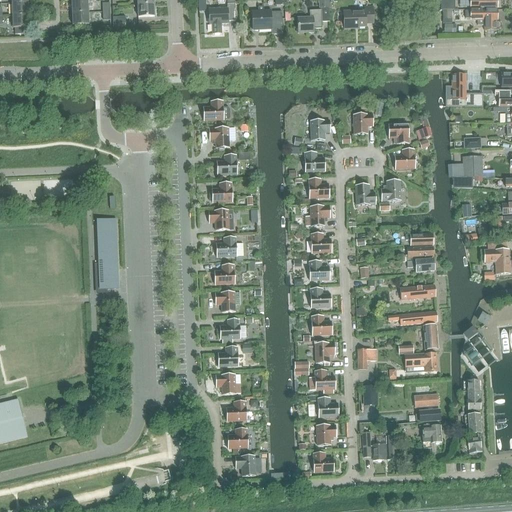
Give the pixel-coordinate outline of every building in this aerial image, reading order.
[(212,25),(212,35),(221,34),(221,25),(228,24),(228,22),(236,21),(235,5),(239,5),(239,0),(227,0),(227,9),(209,10),(209,25),(212,25)] [(319,0),(320,9),(321,9),(321,11),(310,11),(310,18),(297,19),(298,34),(314,33),(314,29),(322,29),(322,22),(329,22),(328,0),(319,0)] [(442,0),(443,11),(451,10),(451,4),(451,0),(442,0)] [(465,0),(452,0),(452,10),(465,10),(465,0)] [(497,0),(470,0),(471,8),(497,8),(497,0)] [(72,1),(72,13),(88,13),(88,1),(72,1)] [(12,4),(13,16),(28,15),(28,3),(12,4)] [(154,5),(138,5),(138,18),(155,17),(154,5)] [(271,11),(263,11),(263,6),(258,7),(258,12),(252,12),(253,31),(271,30),(271,35),(283,34),(282,12),(271,13),(271,11)] [(365,11),(343,12),(344,30),(355,29),(355,28),(366,27),(366,24),(373,23),(373,7),(365,8),(365,11)] [(443,11),(444,24),(452,24),(451,10),(443,11)] [(484,10),(465,11),(465,19),(471,19),(471,21),(477,21),(477,26),(482,26),(482,24),(484,24),(484,10)] [(484,10),(484,24),(486,24),(486,30),(498,30),(501,28),(501,25),(498,23),(497,23),(497,10),(484,10)] [(88,13),(72,13),(73,26),(89,25),(88,13)] [(28,15),(13,16),(13,28),(15,28),(15,35),(29,34),(28,15)] [(113,18),(113,28),(126,28),(125,17),(113,18)] [(502,88),(511,87),(511,74),(502,75),(502,88)] [(475,108),(475,95),(465,95),(465,76),(452,76),(452,87),(452,100),(446,100),(446,107),(465,107),(465,108),(475,108)] [(496,90),(496,97),(499,97),(499,107),(505,107),(511,107),(511,96),(509,96),(509,90),(496,90)] [(204,122),(224,121),(224,120),(228,120),(230,118),(229,110),(228,108),(223,108),(223,102),(211,102),(211,108),(203,109),(204,122)] [(373,127),(373,115),(366,115),(353,116),(354,136),(367,135),(367,127),(373,127)] [(324,122),(323,121),(310,122),(311,142),(324,141),(324,133),(330,133),(330,121),(324,122)] [(408,125),(388,126),(389,139),(394,139),(394,144),(397,144),(397,145),(409,145),(409,138),(408,125)] [(216,149),(229,149),(229,141),(235,141),(234,129),(215,129),(215,130),(209,130),(209,142),(213,142),(213,145),(216,145),(216,149)] [(481,140),(465,140),(465,150),(481,149),(481,140)] [(415,169),(414,156),(414,150),(402,151),(402,157),(394,157),(395,170),(415,169)] [(305,173),(325,172),(324,159),(316,160),(316,153),(304,154),(305,160),(304,160),(305,173)] [(237,175),(236,162),(236,156),(224,156),(224,163),(216,163),(217,176),(237,175)] [(462,158),(463,177),(482,177),(482,158),(462,158)] [(309,187),(309,199),(329,199),(329,186),(321,186),(320,180),(309,180),(309,187)] [(400,182),(387,182),(387,187),(383,187),(383,190),(381,190),(381,202),(388,202),(401,202),(400,182)] [(219,184),(220,190),(212,191),(212,204),(232,203),(232,190),(231,190),(231,183),(219,184)] [(369,194),(369,186),(356,186),(356,206),(369,206),(376,205),(375,194),(369,194)] [(511,204),(502,205),(503,218),(511,217),(511,204)] [(310,208),(311,228),(324,227),(324,219),(330,219),(329,207),(323,207),(310,208)] [(215,212),(208,212),(209,224),(215,224),(215,232),(228,231),(233,231),(233,221),(228,221),(228,211),(215,212)] [(116,220),(97,221),(97,225),(98,255),(99,290),(119,289),(118,269),(118,265),(116,220)] [(311,241),(311,254),(331,253),(331,240),(323,241),(323,234),(311,235),(311,241)] [(406,235),(406,241),(410,241),(410,246),(433,245),(433,235),(406,235)] [(236,244),(236,238),(224,239),(224,245),(216,245),(217,258),(237,257),(236,244)] [(488,251),(484,251),(484,263),(495,263),(496,276),(510,275),(510,273),(511,273),(510,257),(509,257),(509,250),(506,250),(506,243),(487,244),(488,251)] [(400,263),(407,262),(412,262),(412,259),(434,258),(433,248),(407,249),(407,257),(405,257),(400,257),(400,263)] [(407,262),(408,269),(415,268),(415,273),(434,272),(433,261),(415,262),(412,262),(407,262)] [(310,282),(330,281),(329,268),(321,268),(321,262),(309,262),(309,269),(310,282)] [(215,286),(234,285),(235,285),(234,272),(234,266),(222,266),(222,272),(214,273),(215,286)] [(368,277),(368,268),(358,268),(359,278),(368,277)] [(400,290),(401,301),(435,298),(434,286),(400,290)] [(311,309),(331,308),(330,295),(322,296),(322,289),(310,290),(310,296),(311,309)] [(215,294),(215,306),(222,306),(222,314),(235,313),(234,293),(221,294),(215,294)] [(388,318),(388,322),(400,321),(400,326),(437,323),(436,313),(399,316),(388,318)] [(478,320),(485,325),(489,318),(482,314),(478,320)] [(312,324),(311,324),(312,337),(332,336),(331,323),(323,323),(323,317),(311,317),(312,324)] [(232,340),(240,340),(240,327),(239,327),(239,320),(227,321),(228,327),(220,327),(220,340),(222,340),(222,344),(232,343),(232,340)] [(423,327),(425,351),(438,350),(436,326),(423,327)] [(473,328),(463,335),(467,341),(477,334),(473,328)] [(329,356),(335,356),(334,344),(328,344),(315,345),(316,365),(329,364),(329,356)] [(398,347),(399,355),(413,354),(412,346),(398,347)] [(237,348),(225,348),(226,355),(218,355),(218,368),(238,367),(238,354),(237,354),(237,348)] [(367,371),(367,362),(376,362),(376,351),(358,351),(358,371),(367,371)] [(424,368),(425,373),(437,372),(436,354),(404,356),(405,369),(424,368)] [(395,379),(395,369),(386,368),(386,379),(395,379)] [(326,371),(315,372),(315,378),(315,391),(323,391),(323,395),(333,395),(333,390),(335,390),(335,377),(330,378),(330,372),(327,372),(326,371)] [(235,385),(235,376),(235,375),(222,376),(215,376),(216,388),(222,388),(222,396),(235,395),(241,394),(240,385),(235,385)] [(467,382),(467,392),(479,391),(479,381),(467,382)] [(364,386),(364,406),(377,406),(377,386),(364,386)] [(467,392),(468,401),(480,401),(479,391),(467,392)] [(438,395),(414,397),(415,409),(419,408),(419,414),(417,414),(416,416),(416,421),(418,422),(420,422),(420,423),(440,421),(438,395)] [(330,399),(318,399),(318,406),(318,419),(338,418),(338,405),(330,405),(330,399)] [(18,400),(0,404),(0,444),(27,438),(18,400)] [(480,401),(468,401),(467,401),(468,411),(481,411),(480,401)] [(246,402),(234,403),(234,409),(226,409),(227,422),(247,422),(246,409),(246,402)] [(468,415),(469,425),(481,424),(480,414),(468,415)] [(481,424),(469,425),(469,435),(481,434),(481,424)] [(329,426),(316,427),(317,447),(330,446),(330,438),(336,438),(336,426),(329,426)] [(431,449),(430,444),(435,444),(436,445),(439,445),(440,443),(442,443),(440,427),(432,428),(431,426),(423,426),(425,449),(431,449)] [(247,430),(235,430),(235,437),(227,437),(228,450),(248,449),(247,436),(247,430)] [(362,434),(363,458),(371,458),(370,434),(362,434)] [(396,437),(386,437),(386,445),(372,446),(373,462),(383,461),(383,459),(387,459),(387,461),(397,460),(396,437)] [(479,439),(467,441),(469,455),(482,453),(479,439)] [(257,465),(266,465),(265,454),(256,454),(257,465)] [(313,461),(314,474),(334,473),(333,460),(325,460),(325,454),(313,454),(313,461)] [(242,477),(255,477),(254,457),(235,458),(235,470),(242,469),(242,477)]
